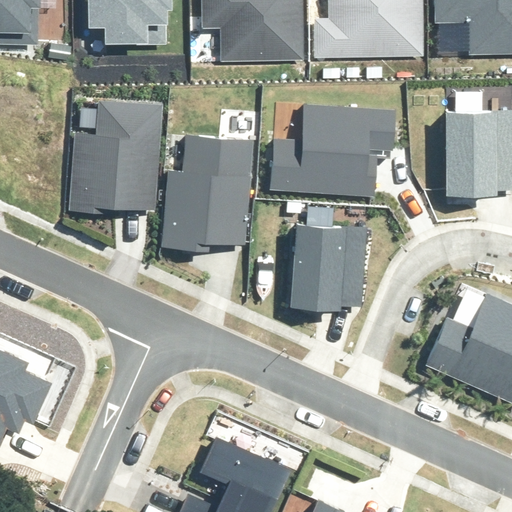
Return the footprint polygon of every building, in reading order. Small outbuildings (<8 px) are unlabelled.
[(43,0),(0,0),(0,38),(44,39),(43,0)] [(88,0),(89,28),(102,28),(103,45),(167,44),(166,11),(173,11),(172,0),(88,0)] [(201,0),(202,29),(220,29),(221,63),(305,61),(303,0),(201,0)] [(328,0),(329,17),(316,17),(316,56),(422,56),(421,0),(328,0)] [(511,0),(434,0),(435,25),(468,24),(469,57),(511,55),(511,0)] [(445,203),(511,203),(511,90),(447,89),(445,203)] [(73,132),(67,211),(102,214),(102,207),(154,211),(162,106),(98,101),(96,134),(73,132)] [(296,141),(271,140),(269,197),(389,203),(394,117),(298,112),(296,141)] [(184,168),(160,167),(156,264),(254,268),(259,144),(186,141),(184,168)] [(365,228),(298,222),(290,308),(340,313),(340,307),(358,308),(365,228)] [(511,305),(464,284),(427,366),(511,405),(511,305)] [(0,443),(6,430),(19,436),(25,422),(35,426),(55,380),(27,369),(30,362),(0,348),(0,443)] [(188,493),(179,511),(272,511),(291,470),(217,438),(202,473),(230,486),(218,511),(209,511),(213,504),(188,493)] [(351,511),(315,497),(308,511),(351,511)]
